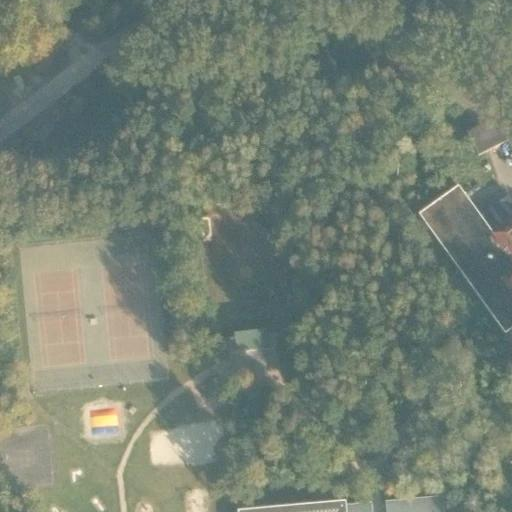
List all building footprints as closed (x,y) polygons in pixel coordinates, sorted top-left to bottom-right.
[(508,143),(497,121),(495,122),(477,131),(468,135),(478,157),(488,152),(506,144),(508,143)] [(511,223),(494,236),(481,218),(459,188),(419,217),(506,338),(511,332),(511,223)] [(494,236),(511,223),(511,202),(509,198),(481,218),(494,236)] [(117,294),(116,294),(114,340),(148,342),(152,266),(132,265),(131,287),(117,286),(117,294)] [(86,364),(81,271),(40,273),(45,366),(86,364)] [(239,353),(271,351),(270,333),(238,335),(239,353)] [(444,511),(443,499),(386,504),(386,511),(444,511)]
